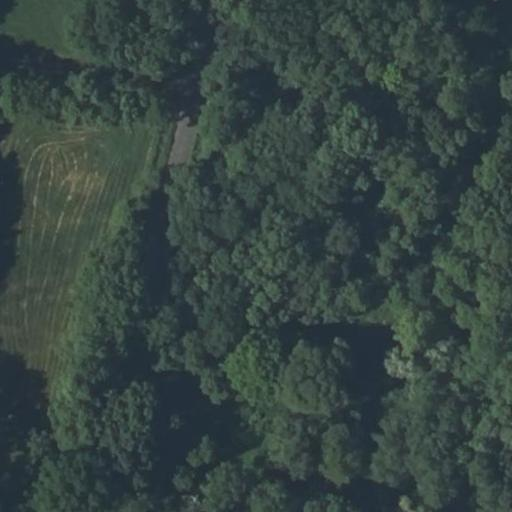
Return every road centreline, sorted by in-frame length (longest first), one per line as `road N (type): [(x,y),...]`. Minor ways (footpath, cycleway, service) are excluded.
road 1 (residential): [(95,511),(215,0)]
road 2 (track): [(192,91),(0,56)]
